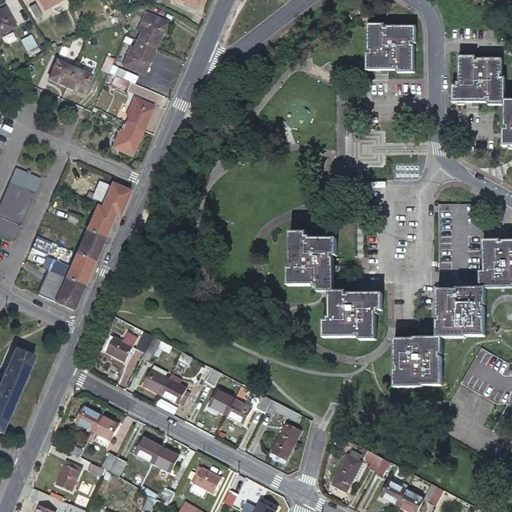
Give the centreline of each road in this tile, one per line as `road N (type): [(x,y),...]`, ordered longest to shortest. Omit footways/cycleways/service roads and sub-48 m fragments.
road 1 (residential): [(63,370),(303,497)]
road 2 (residential): [(416,0),(432,16),(437,144),(450,168)]
road 3 (residential): [(0,294),(64,146)]
road 4 (residential): [(145,181),(82,329)]
road 5 (residential): [(202,56),(145,181)]
road 6 (residential): [(202,56),(217,62),(306,0)]
